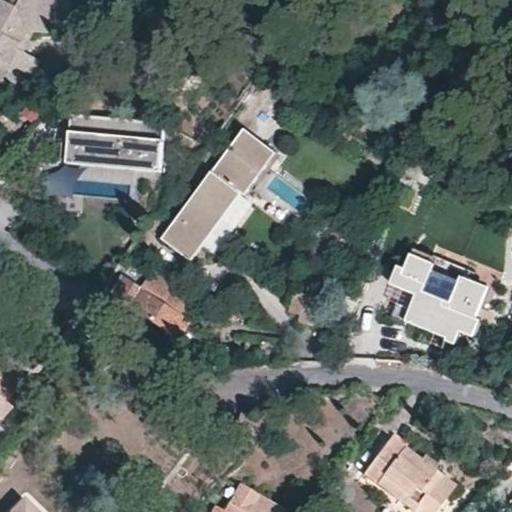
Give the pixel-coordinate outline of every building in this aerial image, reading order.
[(9,0),(0,18),(0,57),(15,66),(37,77),(43,62),(23,50),(27,42),(32,34),(61,35),(58,0),(9,0)] [(0,79),(6,82),(15,66),(0,57),(0,79)] [(39,105),(21,124),(32,133),(51,115),(39,105)] [(163,174),(168,125),(74,116),(69,164),(163,174)] [(235,209),(248,193),(250,195),(282,152),(251,129),(250,129),(249,129),(167,239),(197,261),(235,209)] [(478,340),(484,324),(476,320),(485,298),(471,292),(473,287),(431,270),(433,263),(415,255),(408,271),(406,276),(424,283),(419,296),(413,311),(399,304),(393,318),(408,325),(409,322),(450,340),(449,343),(459,347),(464,334),(478,340)] [(424,283),(406,276),(408,271),(401,268),(394,285),(419,296),(424,283)] [(203,304),(157,273),(146,289),(192,320),(203,304)] [(146,289),(128,277),(116,295),(180,338),(185,330),(192,320),(146,289)] [(314,286),(299,325),(310,329),(319,332),(333,294),(314,286)] [(55,349),(73,330),(27,297),(14,310),(55,349)] [(4,405),(25,382),(7,366),(0,359),(0,424),(12,412),(4,405)] [(400,447),(390,440),(363,477),(412,511),(436,511),(456,487),(400,447)] [(285,511),(288,508),(273,500),(240,481),(223,511),(219,511),(217,511),(216,511),(285,511)] [(38,511),(26,501),(15,511),(38,511)]
